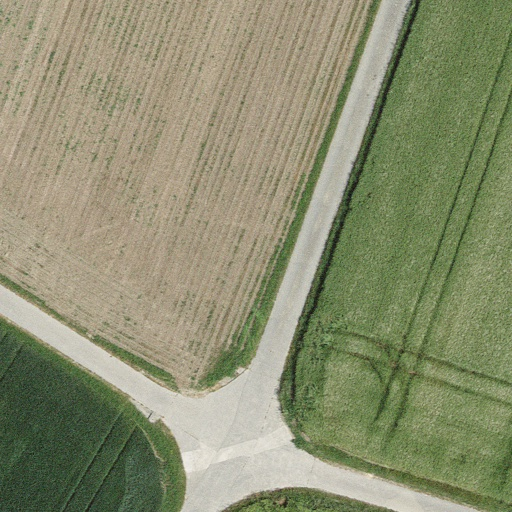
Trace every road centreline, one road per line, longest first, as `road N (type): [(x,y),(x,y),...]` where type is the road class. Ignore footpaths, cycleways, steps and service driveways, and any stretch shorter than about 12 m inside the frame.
road 1 (track): [(209,511),(246,453),(404,0)]
road 2 (track): [(0,296),(246,453),(433,511)]
